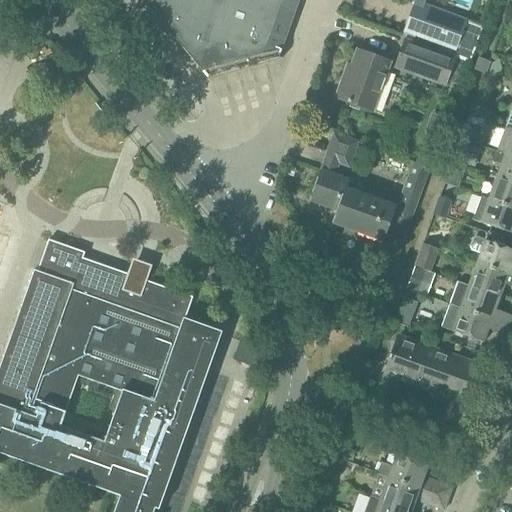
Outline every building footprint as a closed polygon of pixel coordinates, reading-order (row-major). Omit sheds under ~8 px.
[(277,51),(281,50),(299,0),(143,0),(202,71),(207,70),(209,79),(279,60),(277,51)] [(407,36),(406,39),(456,58),(468,62),(480,27),(466,21),(424,5),(416,2),(403,34),(407,36)] [(406,39),(396,68),(446,86),(448,81),(459,85),(466,62),(456,59),(456,58),(406,39)] [(348,78),(345,77),(337,98),(373,112),(391,63),(359,50),(348,78)] [(479,58),(475,70),(487,74),(491,62),(479,58)] [(448,121),(433,116),(427,134),(442,139),(448,121)] [(511,131),(505,129),(504,129),(496,151),(511,156),(511,131)] [(461,138),(475,143),(477,137),(463,132),(461,138)] [(359,142),(335,133),(310,201),(337,211),(333,224),(344,228),(342,236),(369,246),(372,238),(383,242),(388,230),(406,237),(431,168),(415,162),(398,207),(348,189),(351,181),(335,175),(339,164),(350,167),(359,142)] [(453,161),(468,166),(468,165),(474,168),(481,150),(475,147),(476,144),(475,143),(461,138),(453,161)] [(492,161),(502,165),(497,176),(511,181),(511,156),(496,151),(492,161)] [(511,181),(497,176),(489,199),(511,207),(511,181)] [(481,196),(473,219),(481,222),(511,233),(511,207),(489,199),(481,196)] [(433,215),(446,219),(452,201),(440,197),(433,215)] [(471,251),(480,254),(477,263),(511,275),(511,264),(511,263),(511,250),(476,238),(473,239),(470,248),(471,251)] [(38,272),(35,271),(0,369),(0,453),(121,496),(115,511),(154,511),(156,509),(160,510),(222,333),(185,320),(193,297),(169,289),(172,279),(162,259),(145,253),(125,262),(122,272),(116,270),(115,274),(83,263),(87,254),(49,240),(38,272)] [(415,266),(426,270),(426,271),(431,273),(439,250),(422,243),(414,266),(415,267),(415,266)] [(511,275),(477,263),(468,286),(500,297),(505,284),(511,286),(511,275)] [(415,266),(415,267),(407,287),(418,291),(426,271),(426,270),(415,266)] [(468,286),(458,282),(450,304),(511,326),(511,322),(511,315),(496,309),(500,297),(468,286)] [(450,304),(441,327),(483,343),(488,329),(507,336),(511,326),(450,304)] [(462,403),(476,364),(399,336),(385,375),(462,403)] [(377,474),(388,478),(389,478),(447,499),(451,487),(423,477),(428,466),(397,455),(393,467),(381,463),(377,474)] [(443,510),(447,499),(389,478),(388,478),(381,499),(381,500),(412,511),(416,500),(443,510)] [(365,511),(411,511),(412,511),(381,500),(381,499),(371,496),(365,511)]
